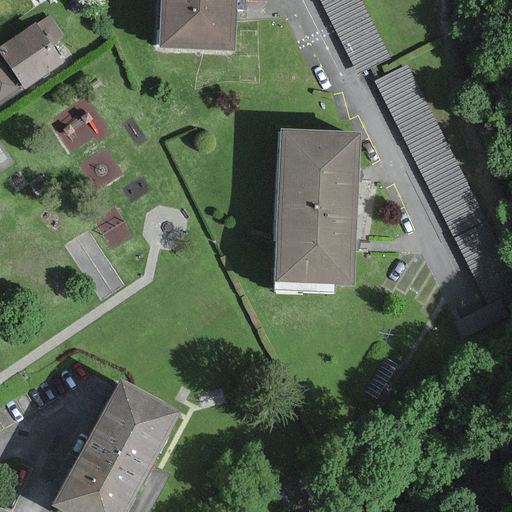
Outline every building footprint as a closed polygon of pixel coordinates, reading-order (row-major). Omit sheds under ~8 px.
[(165,0),(163,44),(232,47),(234,8),(234,0),(165,0)] [(0,55),(0,98),(23,84),(25,87),(44,75),(61,63),(36,25),(0,47),(0,48),(3,53),(0,55)] [(357,136),(285,132),(278,278),(351,281),(352,246),(356,176),(357,136)] [(463,329),(502,319),(498,302),(458,312),(463,329)] [(177,411),(123,382),(56,505),(68,511),(122,511),(144,473),(177,411)]
